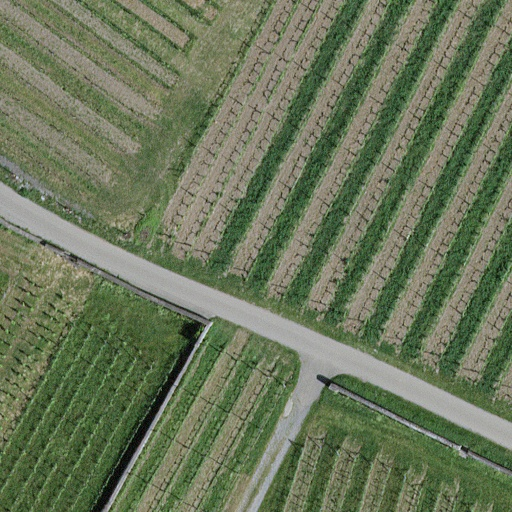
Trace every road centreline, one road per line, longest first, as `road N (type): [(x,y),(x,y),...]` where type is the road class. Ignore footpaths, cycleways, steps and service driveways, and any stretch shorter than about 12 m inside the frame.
road 1 (track): [(511,438),(28,218),(0,197)]
road 2 (track): [(245,511),(321,351)]
